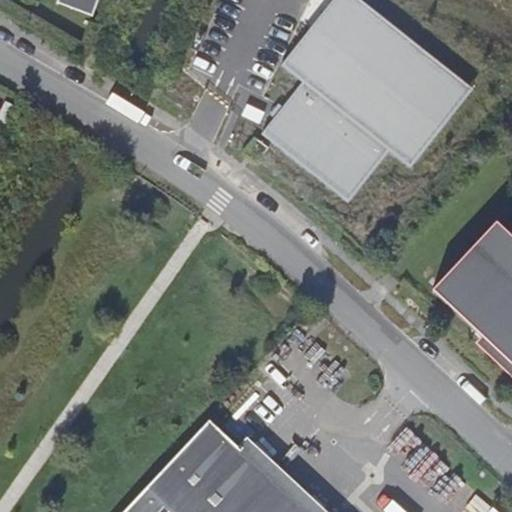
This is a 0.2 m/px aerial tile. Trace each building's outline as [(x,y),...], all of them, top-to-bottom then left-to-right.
[(60,0),(93,12),(97,0),(60,0)] [(415,166),(475,82),(360,0),(331,0),(285,64),(304,78),(263,134),(353,198),(389,148),(415,166)] [(256,134),(244,150),(259,161),(270,145),(256,134)] [(511,237),(495,222),(432,290),(511,363),(511,237)] [(248,398),(217,432),(226,440),(257,406),(248,398)] [(302,511),(234,448),(226,440),(217,432),(209,424),(127,511),(302,511)] [(246,435),(234,448),(302,511),(329,511),(327,510),(267,454),(246,435)]
